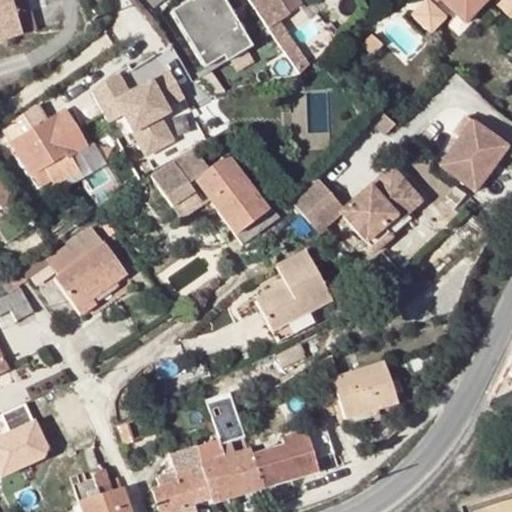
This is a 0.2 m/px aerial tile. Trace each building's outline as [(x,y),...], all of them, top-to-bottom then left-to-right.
[(17,22),(15,14),(10,0),(0,0),(0,39),(20,33),(17,22)] [(10,0),(15,14),(31,9),(28,0),(10,0)] [(220,0),(193,0),(171,13),(204,69),(224,58),(228,63),(251,49),(220,0)] [(249,0),(293,73),(308,64),(282,22),(301,11),(293,0),(249,0)] [(424,0),(410,14),(431,36),(448,19),(429,0),(424,0)] [(437,0),(455,17),(472,0),(481,0),(483,1),(484,0),(437,0)] [(462,24),(483,1),(481,0),(472,0),(455,17),(462,24)] [(511,0),(495,0),(494,1),(511,19),(511,0)] [(17,22),(20,33),(36,28),(31,9),(15,14),(17,22)] [(380,45),(368,35),(359,45),(370,55),(380,45)] [(124,77),(97,93),(106,110),(123,100),(124,102),(134,96),(124,77)] [(299,147),(331,144),(326,89),(294,92),(299,147)] [(368,119),(383,133),(393,122),(379,108),(368,119)] [(28,133),(11,144),(30,178),(46,169),(66,158),(68,161),(88,149),(66,111),(47,122),(41,112),(23,123),(28,133)] [(485,163),(490,167),(504,148),(470,123),(438,165),(467,187),(485,163)] [(157,127),(125,145),(135,163),(168,146),(157,127)] [(207,170),(193,150),(152,178),(174,207),(194,192),(189,184),(192,182),(231,234),(234,233),(263,211),(264,211),(225,158),(207,170)] [(66,158),(46,169),(53,183),(73,171),(68,161),(66,158)] [(472,191),(490,167),(485,163),(467,187),(472,191)] [(339,209),(335,212),(370,253),(388,237),(383,232),(379,228),(403,207),(397,200),(408,190),(388,168),(339,209)] [(0,205),(13,197),(0,175),(0,205)] [(285,201),(307,227),(315,221),(310,216),(329,197),(311,176),(285,201)] [(397,200),(403,207),(414,198),(408,190),(397,200)] [(310,216),(315,221),(318,227),(335,212),(339,209),(329,197),(310,216)] [(403,207),(379,228),(383,232),(407,211),(403,207)] [(267,217),(263,211),(234,233),(238,239),(267,217)] [(113,232),(106,222),(100,227),(107,236),(113,232)] [(95,305),(93,302),(88,296),(110,280),(111,282),(120,274),(88,227),(44,259),(54,273),(50,277),(78,316),(95,305)] [(271,330),(326,301),(318,287),(300,252),(274,266),(282,278),(273,284),(275,287),(253,299),(271,330)] [(10,272),(12,277),(16,284),(23,280),(16,269),(10,272)] [(18,287),(16,284),(12,277),(0,283),(0,284),(5,294),(18,287)] [(333,279),(318,287),(326,301),(341,294),(333,279)] [(115,287),(111,282),(110,280),(88,296),(93,302),(115,287)] [(31,310),(18,287),(5,294),(0,296),(0,312),(7,309),(13,319),(31,310)] [(173,303),(165,309),(169,314),(171,318),(179,312),(173,303)] [(381,363),(331,379),(337,401),(343,417),(392,403),(381,363)] [(337,401),(331,379),(327,365),(305,378),(314,408),(337,401)] [(71,407),(54,417),(64,437),(82,427),(71,407)] [(138,437),(131,420),(116,426),(122,442),(138,437)] [(0,436),(0,480),(52,458),(36,421),(0,436)] [(281,445),(248,455),(259,490),(313,473),(309,457),(330,451),(322,426),(279,440),(281,445)] [(234,497),(217,443),(215,440),(192,446),(192,450),(198,466),(208,499),(210,505),(234,497)] [(259,490),(248,455),(246,449),(231,454),(227,440),(217,443),(234,497),(259,490)] [(168,457),(173,474),(198,466),(192,450),(168,457)] [(173,474),(175,481),(183,506),(208,499),(198,466),(173,474)] [(71,484),(76,503),(118,491),(115,479),(104,482),(102,470),(88,473),(90,479),(71,484)] [(166,511),(183,506),(175,481),(149,489),(155,511),(166,511)] [(78,511),(124,511),(118,491),(76,503),(77,508),(78,511)]
